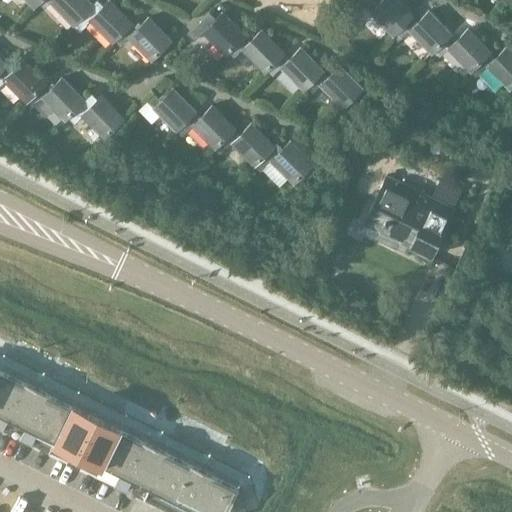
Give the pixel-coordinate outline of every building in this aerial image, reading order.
[(48,0),(73,24),(83,14),(91,6),(92,5),(86,0),(48,0)] [(83,14),(73,24),(80,31),(87,24),(86,23),(90,20),(111,42),(121,31),(130,23),(108,0),(102,6),(96,0),(92,5),(91,6),(83,14)] [(391,36),(403,25),(411,16),(395,0),(381,0),(377,5),(371,0),(369,0),(362,7),(391,36)] [(430,53),(441,43),(449,35),(450,34),(428,11),(416,22),(411,16),(403,25),(430,53)] [(195,25),(186,34),(193,41),(202,32),(223,54),(234,43),(242,35),(243,34),(221,13),(215,19),(208,13),(203,17),(195,25)] [(135,29),(130,23),(121,31),(150,60),(170,41),(146,18),(135,29)] [(454,41),(449,35),(441,43),(469,71),(480,61),(489,52),(466,29),(454,41)] [(248,41),(242,35),(234,43),(262,71),(273,61),(281,53),(282,52),(260,30),(248,41)] [(301,89),(312,79),(320,71),(321,70),(299,47),(287,59),(281,53),(273,61),(301,89)] [(489,52),(480,61),(508,89),(511,84),(511,54),(505,47),(494,58),(489,52)] [(37,92),(44,84),(45,83),(24,60),(12,72),(6,66),(0,72),(0,76),(25,103),(37,92)] [(326,77),(320,71),(312,79),(341,108),(361,88),(338,65),(326,77)] [(44,84),(37,92),(64,120),(75,109),(83,101),(84,100),(61,77),(49,89),(44,84)] [(174,130),(185,119),(194,111),(172,87),(159,99),(154,93),(146,101),(174,130)] [(88,107),(83,101),(75,109),(103,138),(123,118),(100,95),(88,107)] [(199,117),(194,111),(185,119),(213,148),(225,137),(233,128),(211,105),(199,117)] [(238,134),(233,128),(225,137),(252,166),(263,155),(273,146),(250,123),(238,134)] [(275,143),(273,146),(263,155),(291,183),(312,163),(289,140),(281,149),(275,143)] [(376,239),(395,248),(400,236),(410,241),(408,245),(429,256),(452,208),(451,207),(430,197),(386,176),(365,219),(382,227),(376,239)] [(430,197),(451,207),(459,191),(438,181),(430,197)] [(0,427),(44,449),(48,451),(48,449),(71,404),(47,392),(48,391),(24,379),(23,380),(0,368),(0,427)] [(48,449),(48,451),(94,473),(106,449),(117,427),(71,403),(71,404),(48,449)] [(117,427),(106,449),(94,473),(171,511),(194,511),(196,510),(199,511),(223,511),(225,510),(226,510),(232,497),(232,496),(237,485),(213,473),(214,473),(190,461),(189,461),(166,450),(166,449),(142,437),(142,438),(117,427)]
